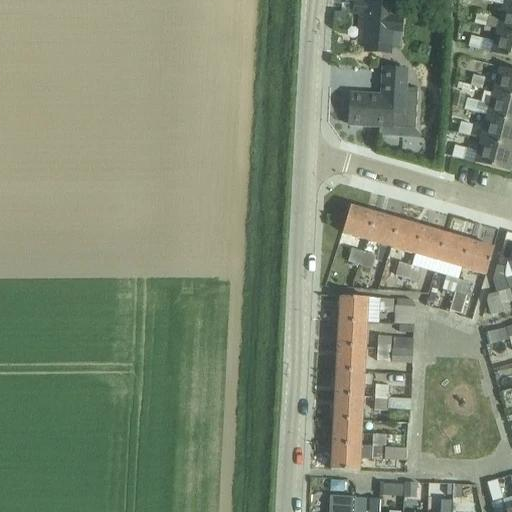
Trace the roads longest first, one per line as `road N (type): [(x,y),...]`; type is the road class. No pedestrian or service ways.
road 1 (tertiary): [(286,511),(303,160)]
road 2 (residential): [(511,207),(347,163),(303,160)]
road 3 (tertiary): [(303,160),(312,0)]
